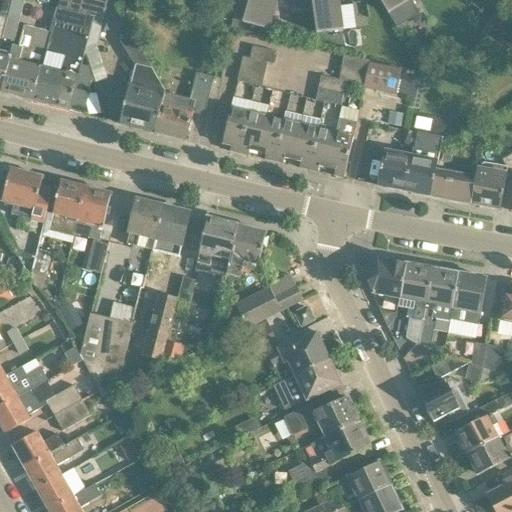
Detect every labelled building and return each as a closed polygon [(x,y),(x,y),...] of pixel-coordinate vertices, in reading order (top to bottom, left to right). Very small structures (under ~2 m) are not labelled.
[(0,50),(2,44),(2,41),(12,0),(4,0),(0,17),(0,50)] [(70,113),(94,19),(102,21),(107,0),(58,0),(50,34),(32,103),(70,113)] [(249,0),(243,24),(269,32),(277,0),(249,0)] [(311,0),(295,0),(297,11),(312,9),(311,0)] [(311,0),(317,35),(343,32),(338,0),(311,0)] [(378,0),(388,15),(411,1),(410,0),(378,0)] [(511,48),(511,18),(503,13),(489,32),(511,48)] [(14,47),(1,94),(1,95),(32,103),(50,34),(23,27),(18,48),(14,47)] [(166,94),(161,84),(134,37),(121,44),(134,67),(120,125),(155,134),(166,94)] [(0,93),(1,94),(14,47),(2,44),(0,50),(0,93)] [(250,60),(268,64),(275,66),(278,53),(253,48),(250,60)] [(342,69),(364,74),(366,62),(344,57),(342,69)] [(268,64),(250,60),(243,58),(240,71),(265,77),(268,64)] [(369,64),(363,91),(396,97),(402,72),(369,64)] [(364,74),(342,69),(339,81),(346,82),(361,85),(364,74)] [(265,77),(240,71),(237,83),(262,89),(265,77)] [(196,74),(190,102),(168,97),(166,94),(155,134),(186,142),(193,115),(205,118),(214,79),(196,74)] [(346,82),(339,81),(321,77),(318,90),(344,95),(346,82)] [(344,95),(318,90),(316,102),(341,108),(344,95)] [(240,155),(249,115),(231,111),(223,146),(232,148),(230,153),(240,155)] [(390,113),(387,125),(401,128),(403,116),(390,113)] [(259,154),(267,119),(249,115),(240,155),(250,157),(251,152),(259,154)] [(275,163),(284,123),(267,119),(259,154),(266,156),(265,161),(275,163)] [(293,162),(301,127),(284,123),(275,163),(284,166),(285,160),(293,162)] [(309,171),(319,131),(301,127),(293,162),(301,164),(300,169),(309,171)] [(327,170),(335,135),(319,131),(309,171),(319,174),(320,168),(327,170)] [(414,150),(417,135),(409,133),(399,156),(384,153),(378,187),(382,188),(385,190),(388,191),(390,190),(403,192),(411,149),(414,150)] [(335,135),(327,170),(336,172),(334,177),(344,180),(354,140),(335,135)] [(432,198),(441,151),(443,140),(417,135),(414,150),(411,149),(403,192),(417,195),(419,197),(424,198),(426,197),(432,198)] [(471,205),(475,180),(446,174),(451,152),(441,151),(432,198),(471,205)] [(502,204),(507,177),(507,174),(511,171),(511,156),(502,162),(506,168),(500,171),(500,175),(477,171),(475,180),(471,205),(500,211),(502,204)] [(366,177),(369,160),(363,159),(360,176),(366,177)] [(22,247),(38,251),(53,190),(41,187),(44,178),(14,171),(10,173),(7,183),(3,182),(0,195),(0,196),(4,197),(2,203),(6,204),(5,206),(13,208),(12,216),(29,220),(22,247)] [(511,177),(507,177),(502,204),(511,205),(511,177)] [(79,222),(86,189),(62,183),(49,230),(75,237),(78,222),(79,222)] [(86,189),(79,222),(78,222),(75,237),(94,241),(87,272),(100,275),(108,244),(100,242),(112,196),(86,189)] [(154,239),(162,208),(137,202),(126,245),(137,248),(140,236),(154,239)] [(162,208),(154,239),(172,244),(169,256),(179,258),(190,215),(162,208)] [(228,276),(239,227),(208,220),(196,271),(227,278),(228,276)] [(239,227),(228,276),(239,278),(243,263),(259,266),(263,249),(265,250),(268,239),(265,238),(266,234),(239,227)] [(51,254),(39,251),(33,271),(45,274),(51,254)] [(400,300),(405,265),(402,265),(400,263),(396,262),(393,263),(378,260),(363,273),(372,295),(400,300)] [(419,344),(433,271),(420,268),(418,266),(414,265),(411,266),(405,265),(400,300),(399,308),(418,312),(416,321),(410,320),(406,340),(417,347),(419,344)] [(133,269),(128,282),(144,287),(148,275),(133,269)] [(433,271),(419,344),(432,346),(435,325),(431,324),(432,318),(450,321),(459,275),(433,271)] [(459,275),(450,321),(458,323),(459,323),(464,323),(479,326),(487,280),(481,279),(480,277),(477,277),(474,278),(459,275)] [(6,284),(0,286),(0,306),(14,299),(6,284)] [(303,301),(296,288),(274,299),(270,290),(236,307),(247,329),(303,301)] [(179,298),(179,296),(160,291),(144,355),(163,360),(175,312),(179,298)] [(511,292),(511,297),(505,296),(500,322),(511,323),(511,292)] [(71,305),(60,311),(65,321),(77,315),(71,305)] [(313,322),(307,309),(295,315),(301,328),(313,322)] [(398,316),(380,313),(388,329),(398,316)] [(81,359),(82,361),(83,363),(102,398),(116,395),(132,325),(116,321),(91,315),(81,359)] [(278,346),(266,322),(246,332),(256,356),(278,346)] [(15,345),(24,340),(17,327),(8,332),(15,345)] [(297,377),(328,361),(317,337),(296,347),(295,346),(291,345),(269,355),(275,370),(290,363),(297,377)] [(24,340),(15,345),(21,355),(30,351),(24,340)] [(184,347),(167,343),(163,360),(180,364),(184,347)] [(485,345),(481,368),(493,370),(494,370),(499,347),(485,345)] [(82,361),(81,359),(76,350),(66,356),(73,369),(83,363),(82,361)] [(468,364),(444,357),(443,363),(431,367),(437,380),(468,364)] [(328,361),(297,377),(275,387),(286,411),(340,386),(328,361)] [(23,368),(6,378),(0,380),(0,408),(38,388),(50,381),(43,369),(28,377),(23,368)] [(462,410),(454,394),(447,380),(432,388),(434,392),(421,398),(428,412),(427,414),(430,420),(432,421),(433,424),(447,417),(451,425),(466,418),(462,410)] [(82,402),(74,387),(55,398),(46,403),(47,405),(54,417),(82,402)] [(27,416),(47,405),(46,403),(38,388),(0,408),(0,426),(5,435),(30,421),(27,416)] [(325,439),(357,423),(346,399),(315,413),(311,406),(283,419),(292,437),(319,424),(325,439)] [(467,455),(502,437),(491,417),(508,409),(503,399),(477,412),(481,421),(456,434),(467,455)] [(82,402),(54,417),(63,432),(90,416),(82,402)] [(132,427),(125,414),(114,421),(121,434),(132,427)] [(357,423),(325,439),(310,447),(316,460),(289,473),(297,491),(326,477),(323,471),(370,449),(357,423)] [(25,470),(66,447),(60,436),(44,445),(38,434),(12,448),(25,470)] [(511,456),(502,437),(467,455),(478,476),(511,458),(511,456)] [(25,470),(37,491),(62,477),(57,468),(86,452),(79,439),(66,447),(25,470)] [(139,456),(131,441),(120,447),(128,462),(139,456)] [(184,465),(176,448),(163,455),(171,471),(184,465)] [(338,511),(391,487),(380,464),(348,479),(348,480),(338,485),(344,497),(322,507),(311,511),(338,511)] [(185,465),(171,472),(175,481),(189,474),(185,465)] [(156,484),(146,466),(130,475),(141,493),(156,484)] [(62,477),(37,491),(48,511),(49,511),(74,498),(62,477)] [(511,511),(511,480),(503,486),(505,489),(489,497),(496,511),(511,511)] [(96,486),(74,498),(49,511),(81,511),(81,510),(103,498),(96,486)] [(391,487),(338,511),(359,511),(358,510),(362,508),(363,511),(402,511),(403,511),(391,487)]
